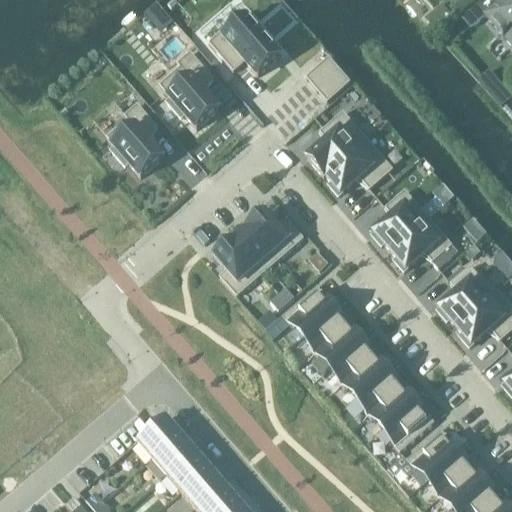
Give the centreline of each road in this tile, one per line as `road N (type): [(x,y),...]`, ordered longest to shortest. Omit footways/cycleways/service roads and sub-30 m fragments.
road 1 (residential): [(96,300),(266,152),(511,437)]
road 2 (residential): [(4,511),(161,378)]
road 3 (residential): [(161,378),(276,511)]
